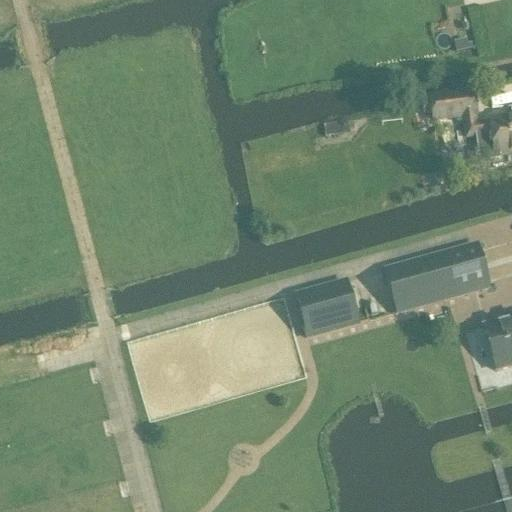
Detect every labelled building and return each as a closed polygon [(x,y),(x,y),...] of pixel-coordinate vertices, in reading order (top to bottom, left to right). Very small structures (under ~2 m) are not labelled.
[(466,41),(453,45),(456,55),(473,51),(471,46),(467,46),(466,41)] [(476,139),(479,164),(499,162),(498,158),(511,155),(511,121),(490,125),(491,126),(475,128),(474,118),(477,117),(474,95),(430,102),(430,103),(422,104),(424,116),(432,115),(433,124),(464,119),(467,140),(476,139)] [(312,130),(314,142),(327,140),(326,137),(339,135),(339,137),(350,135),(348,123),(337,125),(312,130)] [(396,318),(490,291),(477,245),(383,272),(396,318)] [(306,343),(359,328),(346,282),(293,296),(306,343)] [(495,375),(511,370),(511,319),(481,328),(495,375)]
